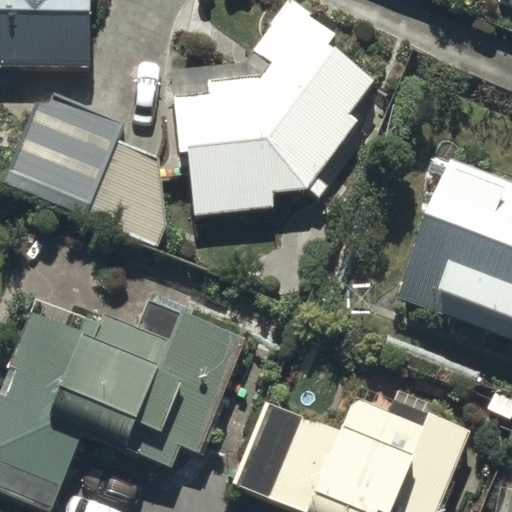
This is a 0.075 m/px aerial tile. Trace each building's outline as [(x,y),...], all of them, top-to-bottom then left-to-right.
[(0,0),(0,78),(94,79),(93,0),(0,0)] [(192,171),(198,228),(276,219),(275,206),(310,204),(361,134),(352,129),(376,96),(331,62),(339,52),(291,15),(249,74),(174,82),(183,172),(192,171)] [(6,194),(160,257),(169,236),(161,171),(120,154),(127,136),(56,107),(53,115),(38,115),(6,194)] [(401,311),(511,353),(511,194),(454,172),(401,311)] [(185,459),(201,466),(247,353),(151,314),(140,341),(107,328),(102,339),(89,334),(84,347),(35,327),(0,412),(0,497),(36,511),(59,511),(86,447),(175,483),(185,459)] [(446,511),(473,445),(398,416),(394,426),(358,412),(344,447),(272,418),(239,500),(268,511),(446,511)]
